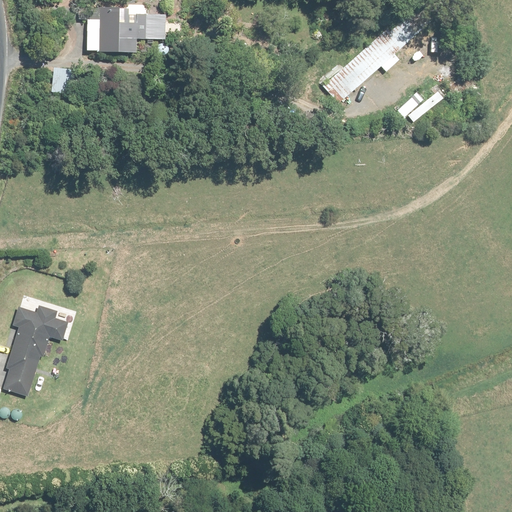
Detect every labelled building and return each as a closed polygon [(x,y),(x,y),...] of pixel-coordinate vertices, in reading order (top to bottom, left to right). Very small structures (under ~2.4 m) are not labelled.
[(135,11),(90,9),(88,52),(136,55),(136,41),(166,42),(167,16),(135,15),(135,11)] [(318,81),(338,104),(382,67),(386,72),(399,61),(395,57),(423,33),(406,14),(345,66),(341,61),(318,81)] [(416,96),(422,103),(434,93),(429,86),(416,96)] [(413,114),(419,121),(445,98),(439,91),(413,114)] [(13,326),(19,328),(6,368),(11,370),(5,389),(27,396),(40,355),(44,356),(51,337),(63,341),(69,322),(57,319),(59,312),(39,306),(37,312),(20,307),(13,326)] [(23,410),(0,406),(0,419),(22,423),(23,410)]
